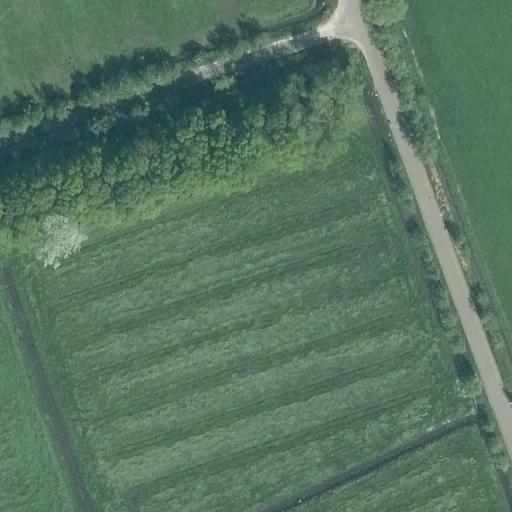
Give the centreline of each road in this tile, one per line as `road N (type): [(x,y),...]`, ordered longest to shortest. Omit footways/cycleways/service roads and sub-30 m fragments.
road 1 (unclassified): [(511,434),(362,21)]
road 2 (unclassified): [(0,143),(362,21)]
